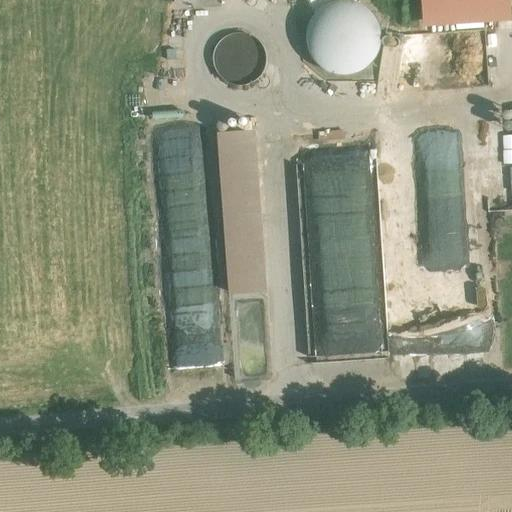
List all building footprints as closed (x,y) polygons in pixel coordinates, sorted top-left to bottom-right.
[(360,4),(358,0),(310,0),(316,14),(318,12),(320,9),(324,7),(329,4),(330,4),(334,2),(339,1),(344,1),(345,0),(352,1),(356,2),(359,3),(360,4)] [(265,70),(267,60),(265,49),(259,41),(250,35),(240,33),(230,35),(221,41),(215,50),(214,60),(216,70),(222,79),(230,85),(240,87),(251,84),(259,79),(265,70)] [(405,36),(386,33),(383,50),(403,52),(405,36)] [(176,49),(167,50),(168,60),(177,60),(176,49)] [(256,131),(220,134),(232,294),(268,292),(256,131)] [(511,195),(490,197),(491,210),(511,208),(511,195)]
